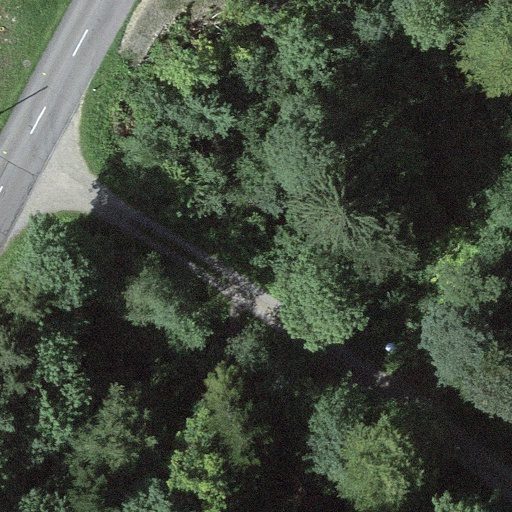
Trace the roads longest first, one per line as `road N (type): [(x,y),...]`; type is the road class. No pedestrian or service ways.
road 1 (track): [(511,482),(210,257)]
road 2 (tertiary): [(0,208),(114,0)]
road 3 (track): [(210,257),(29,163)]
